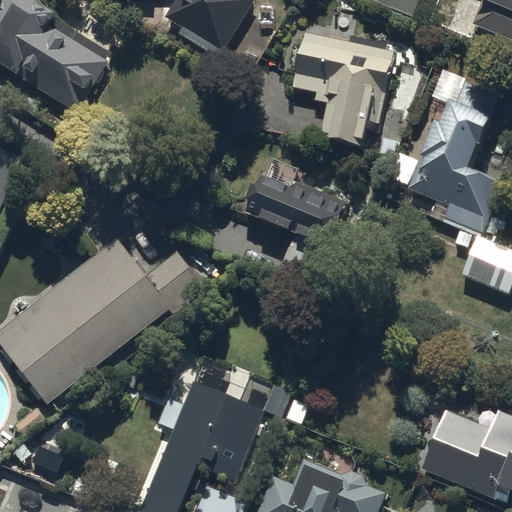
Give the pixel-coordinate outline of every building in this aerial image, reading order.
[(13,0),(0,22),(0,72),(80,120),(115,60),(13,0)] [(172,0),(181,5),(168,26),(225,60),(256,8),(243,0),(172,0)] [(424,0),(372,0),(370,5),(414,24),(424,0)] [(511,0),(488,0),(474,33),(511,49),(511,0)] [(396,59),(304,39),(292,97),(319,103),(318,109),(332,112),(323,153),(365,162),(378,103),(387,105),(396,59)] [(503,106),(464,90),(443,140),(434,137),(409,197),(451,214),(446,225),(483,240),(504,189),(473,177),(503,106)] [(24,167),(0,159),(0,219),(6,222),(24,167)] [(290,203),(253,191),(241,228),(334,259),(350,210),(294,192),(290,203)] [(511,298),(511,258),(480,245),(464,283),(510,302),(511,298)] [(148,284),(120,246),(0,340),(0,348),(49,409),(172,319),(175,322),(206,299),(179,261),(148,284)] [(166,433),(134,511),(188,511),(202,479),(234,492),(263,421),(191,391),(183,411),(170,406),(160,430),(166,433)] [(492,436),(446,418),(423,479),(504,511),(511,511),(511,425),(498,420),(492,436)] [(292,493),(273,486),(262,511),(383,511),(387,503),(302,469),(292,493)]
